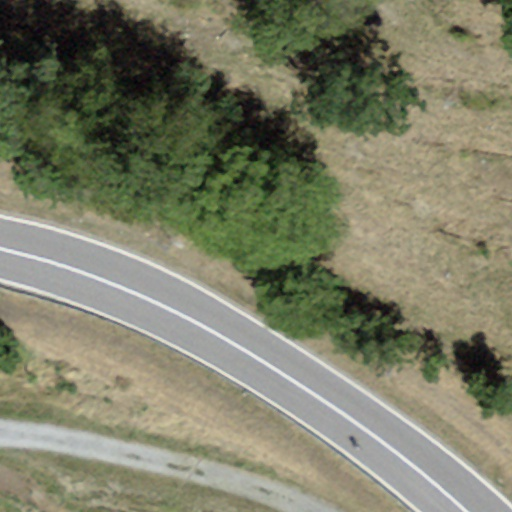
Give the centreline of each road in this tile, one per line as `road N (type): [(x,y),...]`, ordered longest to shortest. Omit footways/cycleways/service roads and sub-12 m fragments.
road 1 (secondary): [(466,511),(389,446),(217,333),(106,280),(0,248)]
road 2 (track): [(0,433),(193,467),(314,511)]
